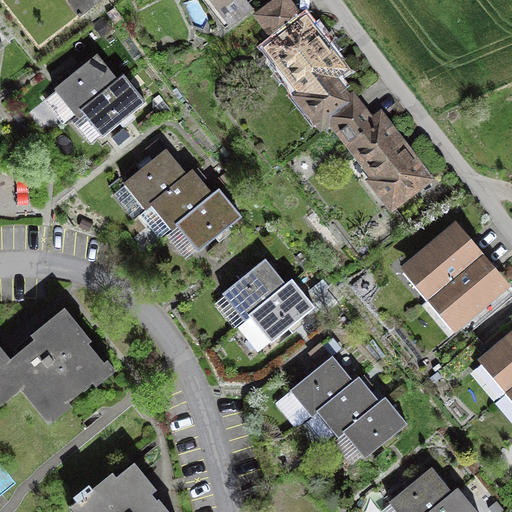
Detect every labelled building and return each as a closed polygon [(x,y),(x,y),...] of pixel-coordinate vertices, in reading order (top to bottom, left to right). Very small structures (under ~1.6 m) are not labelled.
[(210,0),(228,24),(249,8),(242,0),(210,0)] [(287,0),(277,0),(257,16),(275,40),(302,20),(287,0)] [(327,120),(349,104),(330,79),(340,71),(305,23),(271,49),(306,96),(302,100),(321,125),(327,120)] [(97,60),(55,96),(76,121),(81,116),(118,85),(97,60)] [(81,116),(102,143),(145,109),(123,81),(118,85),(81,116)] [(349,104),(327,120),(336,133),(338,131),(393,204),(427,179),(380,118),(372,125),(353,100),(349,104)] [(166,156),(122,191),(142,216),(150,210),(186,181),(166,156)] [(213,201),(192,176),(186,181),(150,210),(171,235),(180,229),(213,201)] [(242,224),(220,196),(213,201),(180,229),(202,257),(242,224)] [(427,306),(482,260),(455,228),(400,274),(427,306)] [(482,260),(427,306),(454,338),(509,292),(482,260)] [(264,266),(222,299),(242,324),(249,318),(284,291),(264,266)] [(271,346),(314,312),(292,285),(284,291),(249,318),(271,346)] [(63,313),(2,362),(0,360),(0,407),(22,390),(48,423),(111,373),(63,313)] [(504,397),(511,389),(511,336),(478,365),(504,397)] [(332,362),(289,396),(308,420),(315,415),(351,387),(332,362)] [(380,408),(359,381),(351,387),(315,415),(336,442),(342,438),(380,408)] [(405,430),(385,404),(380,408),(342,438),(363,464),(405,430)] [(448,437),(404,472),(425,498),(431,493),(468,462),(448,437)] [(431,493),(447,511),(460,511),(495,483),(474,458),(468,462),(431,493)] [(167,511),(134,468),(76,511),(167,511)]
